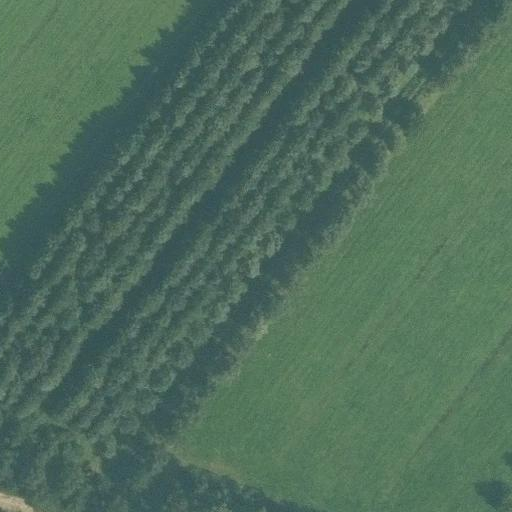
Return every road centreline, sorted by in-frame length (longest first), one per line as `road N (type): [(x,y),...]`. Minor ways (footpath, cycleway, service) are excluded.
road 1 (track): [(87,481),(464,0)]
road 2 (track): [(0,456),(196,511)]
